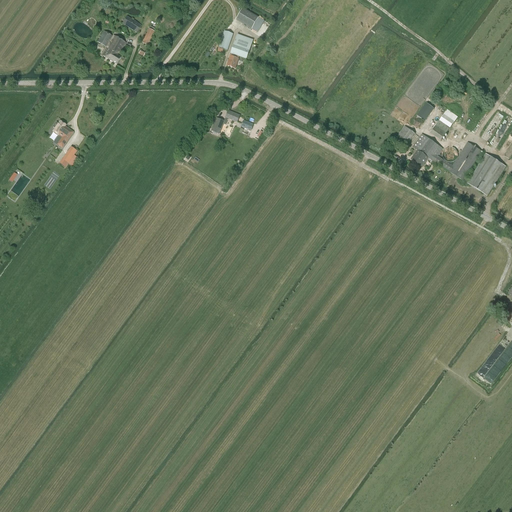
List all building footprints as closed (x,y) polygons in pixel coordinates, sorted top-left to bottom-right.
[(243,9),(236,20),(252,29),(258,18),(243,9)] [(127,17),(122,24),(136,34),(141,26),(127,17)] [(219,48),(227,51),(233,34),(224,31),(219,48)] [(112,36),(104,32),(99,39),(108,44),(112,36)] [(153,36),(146,33),(142,43),(148,46),(153,36)] [(253,40),(237,34),(231,54),(234,55),(234,57),(230,56),(227,66),(235,69),(239,59),(238,59),(239,57),(246,59),(253,40)] [(116,65),(121,57),(119,56),(126,43),(113,36),(102,56),(104,57),(104,58),(116,65)] [(427,105),(417,117),(423,122),(433,110),(427,105)] [(447,110),(439,121),(450,129),(458,117),(447,110)] [(216,119),(211,132),(219,135),(223,125),(225,125),(228,119),(237,123),(240,116),(228,112),(224,122),(216,119)] [(420,128),(422,122),(414,119),(411,125),(420,128)] [(57,145),(62,148),(73,133),(68,129),(67,131),(64,128),(66,125),(60,121),(58,124),(56,122),(53,127),(55,129),(52,132),(58,136),(59,135),(62,138),(57,145)] [(251,131),(253,125),(243,121),(241,127),(248,130),(247,131),(250,132),(251,131)] [(406,146),(415,134),(405,127),(396,139),(406,146)] [(413,147),(417,151),(411,160),(421,167),(428,159),(433,162),(434,161),(449,171),(449,172),(463,181),(467,184),(487,196),(506,167),(486,154),(468,181),(464,179),(481,152),(467,143),(452,166),(438,156),(443,149),(422,134),(413,147)] [(458,155),(458,154),(457,153),(457,152),(457,151),(456,149),(455,148),(453,148),(452,147),(450,147),(449,147),(448,147),(446,148),(445,149),(444,150),(443,151),(443,153),(443,154),(443,156),(443,157),(445,159),(446,161),(447,161),(449,162),(450,162),(451,162),(453,161),(454,161),(455,160),(456,159),(457,157),(457,156),(458,155)] [(62,160),(68,164),(71,159),(65,155),(62,160)] [(502,305),(506,308),(510,302),(502,298),(499,303),(502,305)]
